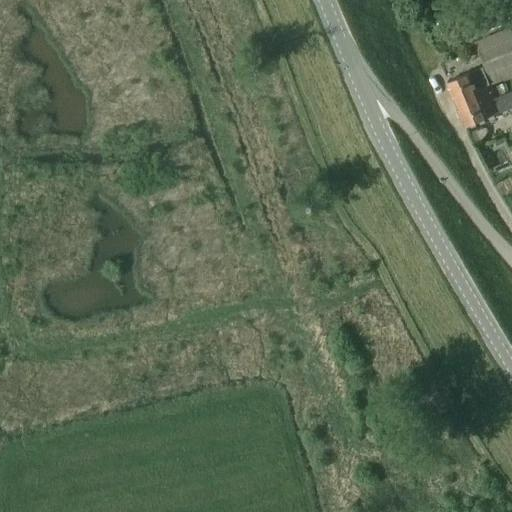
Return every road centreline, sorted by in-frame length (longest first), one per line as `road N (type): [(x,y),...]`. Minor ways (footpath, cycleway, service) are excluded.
road 1 (tertiary): [(511,365),(354,69)]
road 2 (unclassified): [(511,260),(354,69)]
